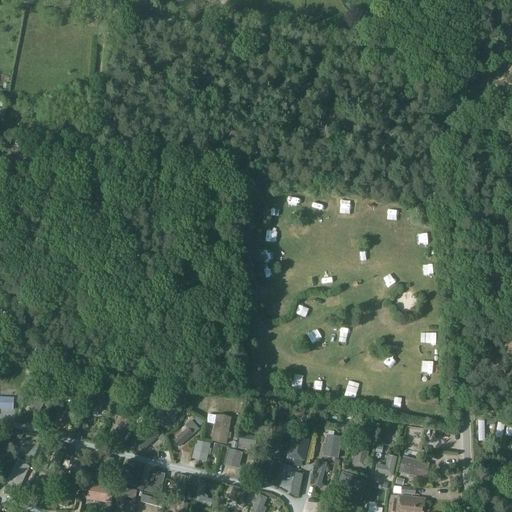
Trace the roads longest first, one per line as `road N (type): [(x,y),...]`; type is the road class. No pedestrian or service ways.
road 1 (track): [(258,333),(248,200),(228,193),(210,200),(178,169),(90,153),(104,12)]
road 2 (unclassified): [(469,511),(450,68)]
road 3 (unclassified): [(450,68),(29,0)]
